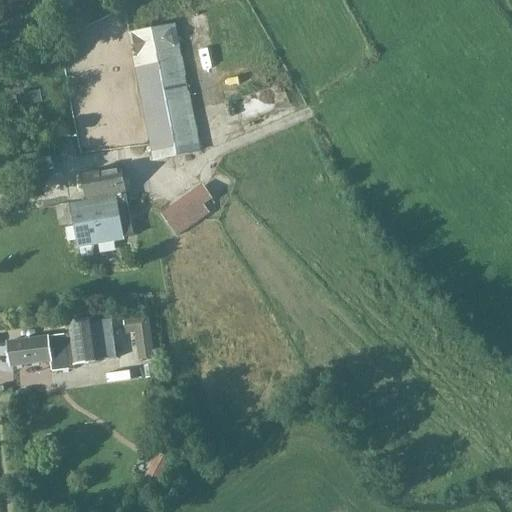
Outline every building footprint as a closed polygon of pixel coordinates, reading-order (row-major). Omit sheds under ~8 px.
[(67,0),(51,0),(58,20),(72,16),(67,0)] [(176,24),(128,34),(152,161),(201,151),(176,24)] [(121,168),(81,176),(86,204),(69,207),(75,245),(124,238),(123,237),(132,236),(121,168)] [(202,185),(160,214),(177,238),(209,215),(203,206),(213,200),(202,185)] [(148,315),(123,319),(125,331),(137,330),(142,360),(154,358),(148,315)] [(71,335),(8,342),(11,368),(50,364),(51,372),(75,369),(74,365),(99,362),(99,360),(117,358),(113,319),(93,321),(92,320),(70,323),(71,335)] [(156,486),(169,460),(156,454),(143,480),(156,486)]
